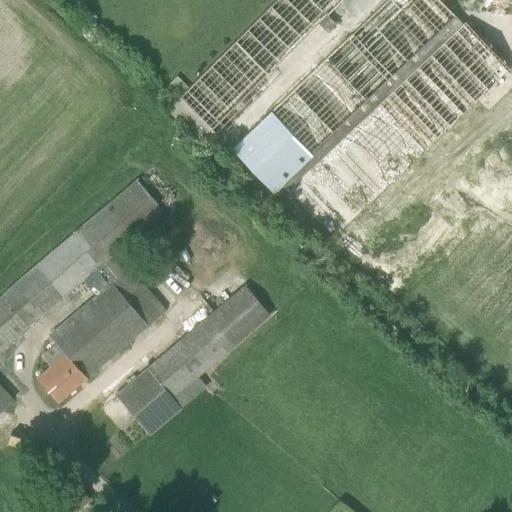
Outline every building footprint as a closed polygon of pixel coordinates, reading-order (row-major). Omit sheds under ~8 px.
[(268,72),(316,24),(326,14),(311,0),(275,0),(190,86),(189,88),(180,96),(177,100),(209,131),(218,122),(227,131),(268,90),(260,81),(268,72)] [(388,0),(268,114),(310,159),(281,188),(332,242),(507,75),(440,6),(446,0),(388,0)] [(311,0),(326,14),(327,15),(341,0),(311,0)] [(281,188),(310,159),(268,114),(232,149),(275,194),(281,188)] [(0,350),(94,271),(108,287),(48,337),(56,345),(40,358),(49,368),(35,380),(56,404),(86,379),(165,311),(116,252),(161,213),(136,183),(0,297),(0,350)] [(170,399),(268,316),(244,287),(114,397),(148,436),(179,409),(170,399)] [(0,411),(11,401),(0,389),(0,411)] [(49,504),(56,511),(75,511),(89,500),(73,482),(68,487),(62,480),(49,492),(55,498),(49,504)]
